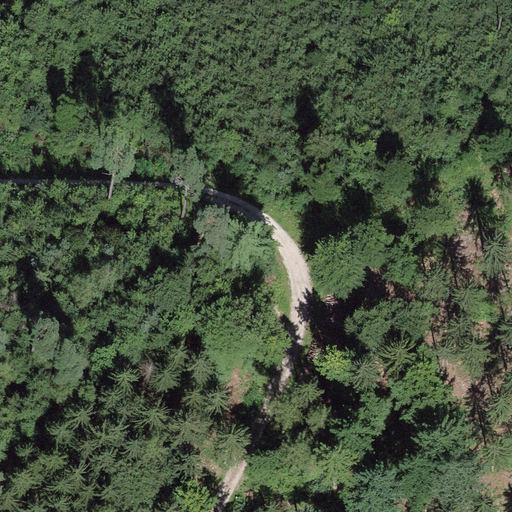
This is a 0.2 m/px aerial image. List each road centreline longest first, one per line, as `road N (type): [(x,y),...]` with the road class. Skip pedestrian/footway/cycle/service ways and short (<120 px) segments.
road 1 (track): [(238,511),(295,420),(311,356),(302,254),(250,207),(178,190),(0,187)]
road 2 (track): [(302,254),(511,145)]
